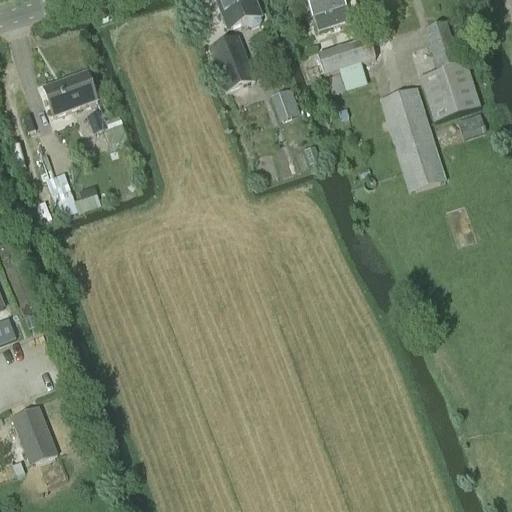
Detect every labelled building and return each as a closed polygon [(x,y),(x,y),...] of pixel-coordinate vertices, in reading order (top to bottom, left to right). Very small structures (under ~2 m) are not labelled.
[(252,0),(213,0),(222,25),(225,34),(245,27),(246,31),(251,33),(260,30),(262,25),(259,19),(257,12),(252,0)] [(303,0),(315,36),(347,25),(338,0),(303,0)] [(478,111),(463,65),(457,67),(443,26),(423,33),(436,76),(418,82),(432,126),(478,111)] [(252,87),(237,42),(207,52),(223,97),(252,87)] [(321,80),(373,63),(366,42),(314,59),(321,80)] [(52,121),(96,105),(86,76),(41,93),(52,121)] [(338,78),(320,84),(326,102),(344,96),(338,78)] [(407,197),(444,185),(415,93),(378,104),(407,197)] [(309,120),(306,111),(297,115),(300,123),(309,120)] [(346,114),(337,116),(339,124),(348,121),(346,114)] [(104,125),(100,115),(86,121),(93,138),(103,134),(107,132),(104,125)] [(478,118),(457,125),(463,144),(485,137),(478,118)] [(115,121),(104,125),(107,132),(103,134),(108,150),(123,145),(115,121)] [(70,199),(53,205),(60,221),(76,215),(70,199)] [(46,209),(38,212),(44,228),(52,225),(46,209)] [(8,324),(0,327),(0,348),(15,343),(8,324)] [(28,469),(55,458),(37,412),(10,422),(28,469)]
